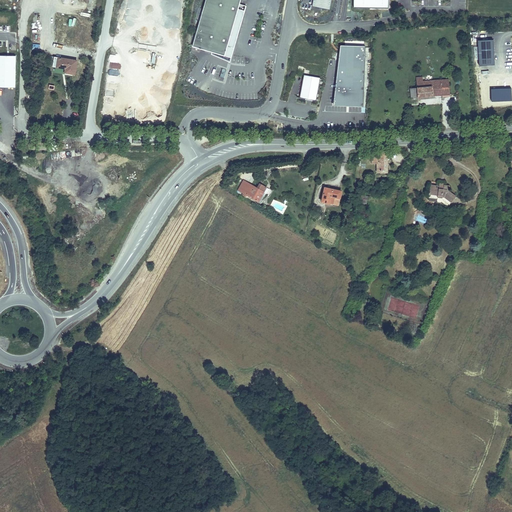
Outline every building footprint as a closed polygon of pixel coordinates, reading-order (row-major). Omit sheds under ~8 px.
[(205,0),(192,45),(205,48),(225,54),(228,45),(234,46),(247,4),(240,2),(240,0),(205,0)] [(313,0),(312,7),(329,10),(331,0),(313,0)] [(389,0),(354,0),(354,7),(389,8),(389,0)] [(493,41),(478,41),(479,68),(495,67),(493,41)] [(232,56),(234,46),(228,45),(225,54),(232,56)] [(338,61),(336,77),(347,78),(355,78),(363,78),(365,47),(340,46),(338,61)] [(16,58),(0,57),(0,88),(16,89),(16,58)] [(77,65),(58,61),(56,70),(65,72),(64,75),(75,77),(77,65)] [(315,102),(319,79),(305,77),(301,99),(315,102)] [(336,77),(332,106),(345,107),(347,78),(336,77)] [(347,78),(345,107),(354,107),(355,78),(347,78)] [(355,78),(354,107),(362,107),(363,78),(355,78)] [(423,78),(417,78),(418,89),(418,97),(433,96),(432,89),(432,86),(423,87),(423,82),(423,78)] [(448,80),(431,81),(432,86),(432,89),(442,89),(442,95),(450,95),(448,80)] [(418,89),(410,90),(411,98),(418,97),(418,89)] [(389,152),(373,153),(373,165),(379,165),(378,174),(387,174),(389,152)] [(443,185),(430,184),(428,197),(437,199),(437,202),(441,203),(442,198),(448,203),(456,195),(449,188),(450,183),(443,182),(443,185)] [(265,194),(248,185),(245,191),(247,192),(242,200),(249,204),(251,199),(260,204),(265,194)] [(324,191),(323,204),(340,206),(342,191),(333,190),(333,192),(324,191)] [(417,222),(427,224),(428,218),(418,216),(417,222)] [(406,313),(406,301),(397,301),(397,313),(406,313)]
